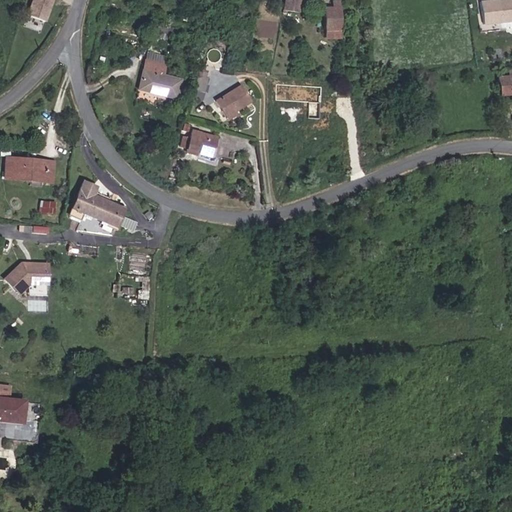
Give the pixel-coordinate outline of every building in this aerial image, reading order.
[(44,30),(53,0),(31,0),(24,23),(44,30)] [(284,0),(282,14),(285,15),(286,11),(297,13),(299,0),(284,0)] [(511,0),(478,0),(480,28),(511,26),(511,0)] [(340,31),(339,8),(331,8),(323,8),(323,31),(340,31)] [(172,41),(176,29),(147,22),(146,28),(159,32),(158,37),(172,41)] [(162,76),(164,65),(145,61),(138,90),(175,99),(179,81),(162,76)] [(204,78),(208,67),(201,65),(194,90),(203,92),(208,78),(204,78)] [(511,76),(509,77),(497,79),(499,96),(508,95),(508,93),(511,92),(511,76)] [(249,101),(240,86),(214,102),(224,117),(233,112),(249,101)] [(186,100),(189,92),(182,89),(179,97),(186,100)] [(226,120),(235,115),(233,112),(224,117),(226,120)] [(209,157),(214,138),(190,131),(185,150),(196,153),(209,157)] [(51,183),(52,163),(5,159),(3,179),(51,183)] [(122,210),(91,197),(95,188),(82,183),(76,196),(78,198),(70,217),(80,222),(83,215),(114,228),(122,210)] [(54,213),(55,201),(41,200),(40,212),(54,213)] [(123,218),(122,227),(134,229),(136,221),(123,218)] [(45,285),(45,265),(32,265),(29,268),(25,267),(25,264),(20,264),(4,279),(17,294),(27,285),(45,285)] [(45,296),(45,285),(27,285),(27,296),(45,296)] [(0,418),(20,421),(23,401),(7,400),(9,387),(0,386),(0,418)] [(26,439),(37,440),(39,421),(28,420),(26,439)]
